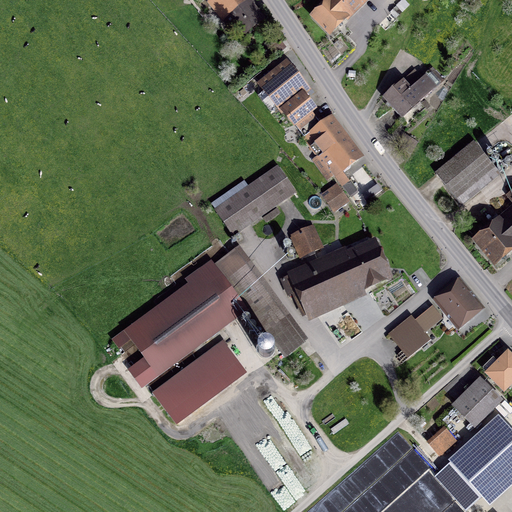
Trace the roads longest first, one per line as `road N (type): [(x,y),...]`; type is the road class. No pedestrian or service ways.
road 1 (tertiary): [(511,319),(361,132),(272,0)]
road 2 (track): [(294,511),(511,320)]
